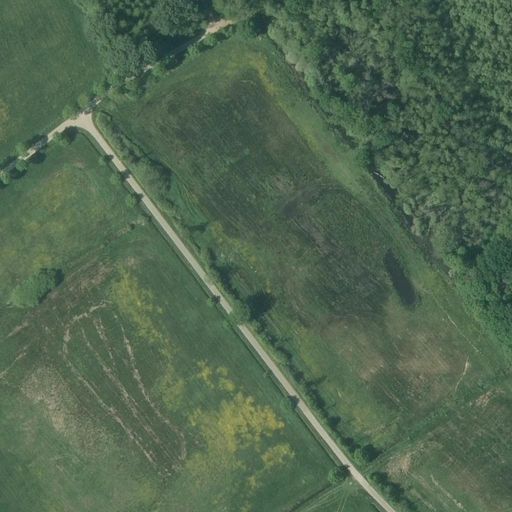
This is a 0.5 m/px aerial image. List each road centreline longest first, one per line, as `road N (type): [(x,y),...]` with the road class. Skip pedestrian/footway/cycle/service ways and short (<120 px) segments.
road 1 (unclassified): [(389,511),(78,114)]
road 2 (unclassified): [(78,114),(217,28)]
